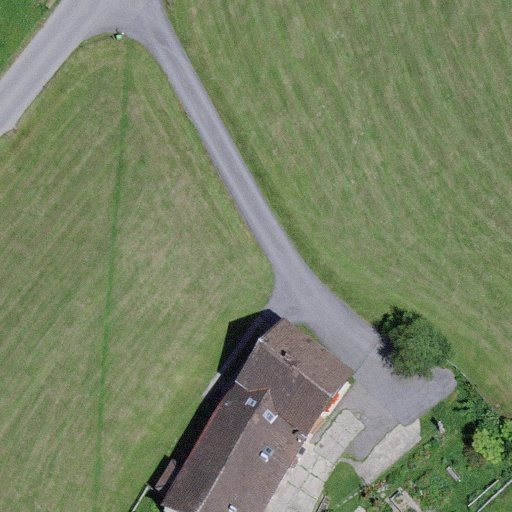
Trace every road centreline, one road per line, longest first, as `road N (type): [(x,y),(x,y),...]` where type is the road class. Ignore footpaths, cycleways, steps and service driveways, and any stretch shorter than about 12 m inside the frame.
road 1 (track): [(137,0),(310,301),(374,354)]
road 2 (unclassified): [(96,0),(0,117)]
